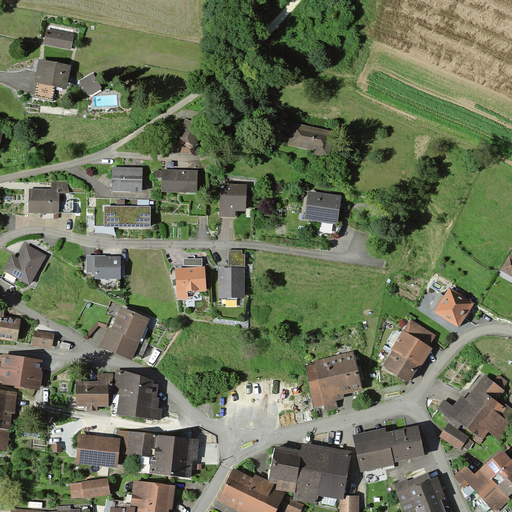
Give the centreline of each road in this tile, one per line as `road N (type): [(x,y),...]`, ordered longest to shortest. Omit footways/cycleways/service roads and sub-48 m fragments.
road 1 (residential): [(377,263),(39,229),(0,243)]
road 2 (residential): [(195,96),(101,154),(0,179)]
road 3 (residential): [(200,419),(166,427),(97,420),(0,386)]
road 4 (tertiary): [(415,403),(281,436)]
road 5 (track): [(294,0),(195,96)]
road 6 (residential): [(511,332),(467,336),(415,403)]
road 7 (residential): [(0,291),(105,358)]
